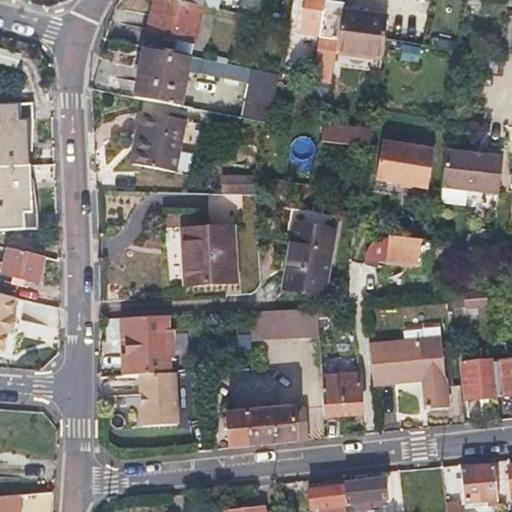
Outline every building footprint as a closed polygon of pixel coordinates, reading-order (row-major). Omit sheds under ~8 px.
[(197,39),(206,4),(186,0),(159,0),(153,30),(197,39)] [(186,0),(206,4),(213,6),(221,8),(222,0),(186,0)] [(334,34),(339,0),(304,0),(299,28),(334,34)] [(343,0),(339,0),(334,34),(337,35),(335,44),(376,50),(379,34),(382,14),(368,12),(369,5),(343,1),(343,0)] [(292,41),(291,46),(290,52),(314,56),(310,76),(326,79),(331,48),(292,41)] [(140,43),(136,62),(132,80),(177,89),(185,52),(140,43)] [(378,58),(379,51),(376,50),(335,44),(334,51),(378,58)] [(196,54),(194,61),(193,68),(213,73),(216,58),(196,54)] [(237,115),(251,118),(264,120),(275,71),(248,65),(237,115)] [(177,89),(132,80),(129,94),(174,103),(177,89)] [(37,212),(35,212),(32,213),(28,124),(32,123),(32,105),(0,105),(0,230),(38,229),(37,212)] [(130,162),(156,167),(182,172),(191,123),(134,111),(131,127),(137,128),(130,162)] [(364,134),(357,132),(349,131),(350,128),(334,125),(335,118),(320,116),(316,137),(363,145),(364,134)] [(124,161),(130,162),(137,128),(131,127),(124,161)] [(502,155),(444,149),(440,188),(498,194),(502,155)] [(318,299),(323,267),(328,235),(288,228),(279,293),(318,299)] [(226,287),(225,258),(224,229),(174,231),(176,288),(226,287)] [(9,250),(6,262),(3,275),(37,283),(43,258),(9,250)] [(468,307),(488,305),(487,290),(477,291),(466,292),(468,307)] [(11,318),(15,298),(0,294),(0,351),(3,352),(8,333),(13,334),(16,319),(11,318)] [(315,313),(247,314),(249,342),(317,340),(315,313)] [(164,316),(125,317),(125,338),(136,338),(136,353),(126,353),(127,374),(138,374),(166,373),(165,359),(170,358),(174,358),(173,330),(172,330),(164,331),(164,316)] [(172,330),(172,316),(164,316),(164,331),(172,330)] [(426,410),(448,407),(440,341),(369,347),(372,386),(422,381),(426,410)] [(467,397),(499,394),(495,363),(494,358),(463,362),(467,397)] [(511,361),(495,363),(499,394),(511,392),(511,361)] [(174,425),(172,373),(171,373),(166,373),(138,374),(139,426),(174,425)] [(320,382),(321,400),(322,421),(360,417),(357,379),(320,382)] [(307,442),(304,401),(230,406),(232,449),(307,442)] [(493,466),(477,468),(462,470),(466,504),(497,501),(493,466)] [(342,483),(343,501),(350,501),(382,497),(380,479),(342,483)] [(341,486),(325,488),(308,489),(310,509),(336,507),(344,506),(343,501),(342,483),(341,483),(341,486)] [(0,511),(35,510),(34,494),(0,495),(0,511)] [(458,511),(457,498),(446,499),(447,511),(458,511)]
